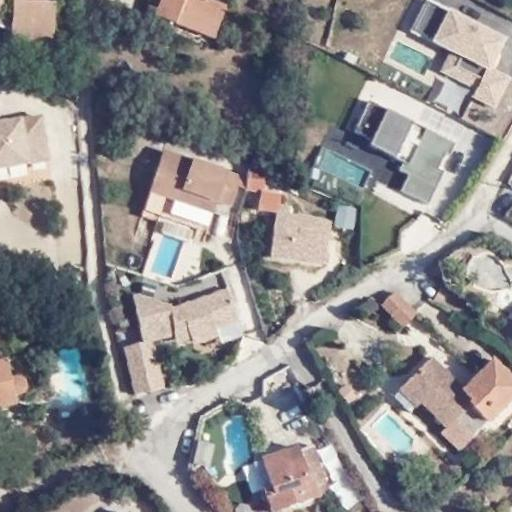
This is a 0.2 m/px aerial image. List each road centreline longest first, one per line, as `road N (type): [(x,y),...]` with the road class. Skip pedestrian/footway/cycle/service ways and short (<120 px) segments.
road 1 (residential): [(144,442),(354,294),(453,237),(511,153)]
road 2 (residential): [(87,0),(100,283),(144,442)]
road 3 (unknown): [(308,326),(357,452),(403,511)]
road 4 (unknown): [(0,508),(144,442)]
